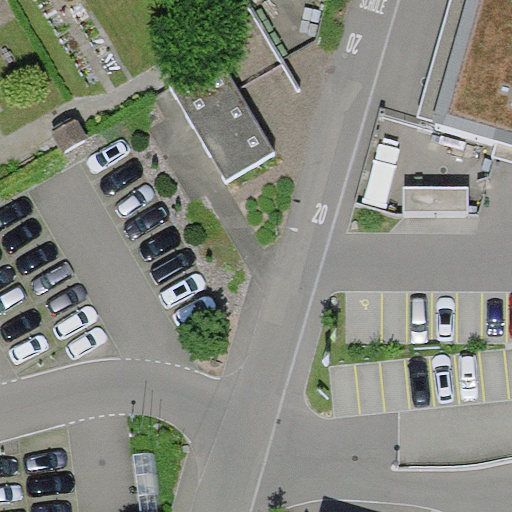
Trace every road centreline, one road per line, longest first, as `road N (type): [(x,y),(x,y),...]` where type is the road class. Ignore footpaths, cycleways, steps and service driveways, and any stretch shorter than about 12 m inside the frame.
road 1 (residential): [(368,0),(241,416)]
road 2 (residential): [(241,416),(158,391),(102,389),(0,412)]
